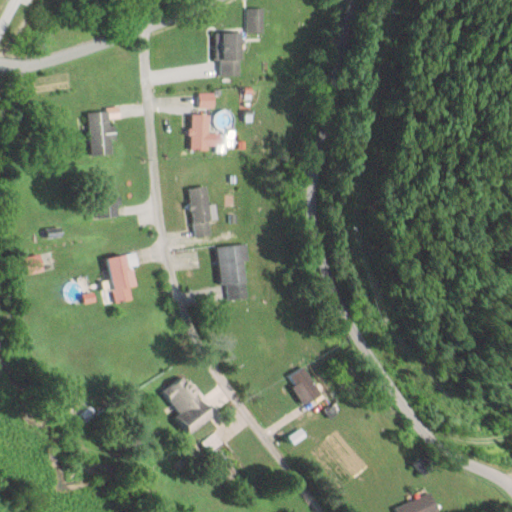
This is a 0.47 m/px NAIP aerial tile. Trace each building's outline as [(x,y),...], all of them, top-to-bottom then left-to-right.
[(264,8),(248,8),(248,34),(264,34),(264,8)] [(241,33),(218,33),(219,76),(242,75),(241,33)] [(200,108),(214,107),(214,94),(200,94),(200,108)] [(88,112),(91,156),(114,154),(111,111),(88,112)] [(191,147),(222,147),(222,132),(210,132),(210,114),(191,114),(191,147)] [(119,215),(116,181),(94,183),(97,217),(119,215)] [(189,188),(196,237),(213,235),(210,219),(213,218),(209,185),(189,188)] [(249,298),(244,244),(219,246),(223,300),(249,298)] [(136,286),(133,266),(138,265),(136,252),(108,256),(115,303),(133,300),(131,286),(136,286)] [(25,256),(27,273),(45,271),(42,254),(25,256)] [(322,393),(304,367),(287,378),(306,404),(322,393)] [(191,432),(215,413),(185,375),(161,394),(191,432)] [(246,474),(228,442),(211,452),(228,484),(246,474)] [(395,508),(396,511),(439,511),(431,492),(395,508)]
